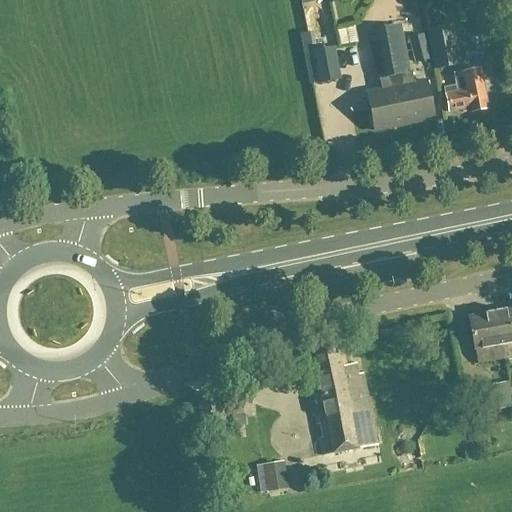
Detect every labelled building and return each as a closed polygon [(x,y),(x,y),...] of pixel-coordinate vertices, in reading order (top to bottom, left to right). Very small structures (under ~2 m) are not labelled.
[(458,0),(461,13),(481,9),(479,0),(458,0)] [(344,46),(361,43),(357,25),(340,29),(344,46)] [(379,91),(365,94),(373,132),(407,125),(397,76),(407,74),(406,73),(400,42),(397,27),(386,29),(369,32),(372,47),(370,48),(379,91)] [(450,27),(426,32),(434,70),(458,65),(450,27)] [(422,36),(407,41),(413,63),(428,59),(422,36)] [(310,55),(316,85),(333,81),(327,51),(310,55)] [(479,70),(452,76),(455,87),(443,90),(448,113),(468,109),(469,113),(486,110),(479,70)] [(407,74),(397,76),(407,125),(432,120),(424,82),(413,84),(410,72),(406,73),(407,74)] [(504,311),(493,313),(503,360),(511,358),(511,309),(504,311)] [(503,360),(493,313),(483,315),(466,319),(473,352),(474,352),(476,366),(503,360)] [(376,446),(364,391),(361,375),(354,377),(352,367),(345,368),(340,342),(305,350),(313,387),(306,389),(314,427),(321,425),(323,438),(316,439),(320,458),(376,446)] [(217,401),(197,405),(202,429),(222,425),(217,401)] [(284,479),(281,464),(262,467),(265,482),(284,479)]
